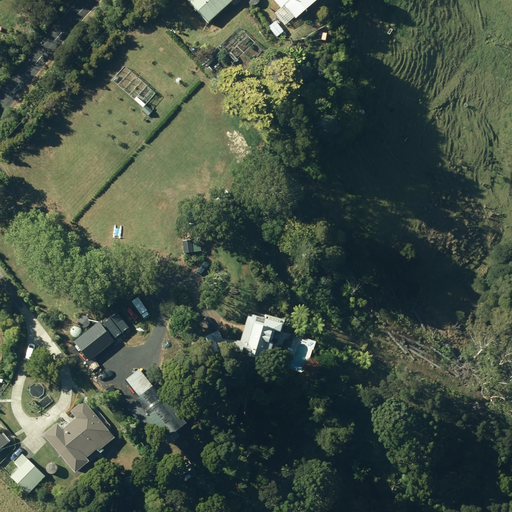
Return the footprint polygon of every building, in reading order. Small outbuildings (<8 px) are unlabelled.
[(286,6),(296,17),(315,0),(277,0),(284,7),(286,6)] [(271,25),(279,35),(286,30),(278,20),(271,25)] [(191,239),(193,251),(203,250),(201,237),(191,239)] [(253,349),(289,358),(294,340),(291,339),(294,328),(300,329),(302,320),(263,310),(253,349)] [(85,337),(102,358),(125,339),(108,319),(85,337)] [(218,334),(224,348),(239,341),(232,327),(218,334)] [(139,405),(169,445),(183,434),(184,437),(204,422),(197,413),(202,409),(190,391),(181,398),(169,382),(166,385),(152,367),(138,378),(138,379),(132,384),(141,395),(147,390),(151,396),(139,405)] [(55,433),(89,472),(103,460),(100,457),(110,448),(112,450),(128,437),(95,399),(82,410),(88,416),(74,427),(69,421),(55,433)] [(0,427),(0,454),(16,441),(2,425),(0,427)] [(6,463),(47,501),(64,484),(23,445),(6,463)]
